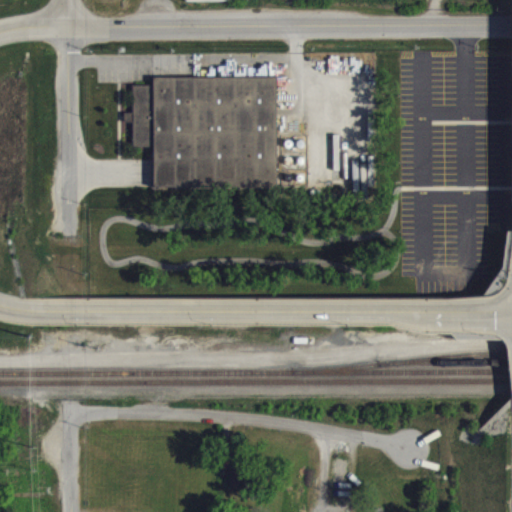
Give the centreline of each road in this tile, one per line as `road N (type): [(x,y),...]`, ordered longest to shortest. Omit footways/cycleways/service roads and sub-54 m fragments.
road 1 (tertiary): [(511,314),(27,312),(0,302)]
road 2 (tertiary): [(69,25),(511,23)]
road 3 (residential): [(71,412),(243,414),(412,449)]
